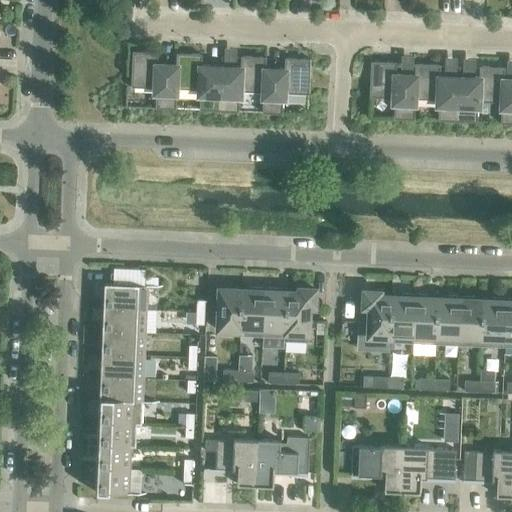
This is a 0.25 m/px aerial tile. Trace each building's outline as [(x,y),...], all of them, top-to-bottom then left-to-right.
[(175,109),(176,89),(175,89),(176,66),(175,66),(157,65),(157,53),(132,51),(131,87),(154,88),(154,94),(156,94),(155,108),(175,109)] [(199,110),(218,111),(220,68),(200,67),(201,54),(176,53),(175,66),(176,66),(175,89),(176,89),(198,90),(198,95),(200,95),(199,110)] [(240,92),(263,93),(264,70),(265,70),(265,57),(240,56),(240,69),(220,68),(218,111),(238,112),(238,97),(240,97),(240,92)] [(263,93),(262,113),(282,114),(282,113),(282,99),(284,99),(284,94),(308,95),(309,59),(284,58),(284,71),(265,70),(264,70),(263,93)] [(414,120),(414,99),(415,76),(414,76),(395,75),(396,63),(371,62),(369,97),(393,98),(392,104),(394,104),(393,119),(414,120)] [(437,121),(457,121),(459,78),(439,77),(439,65),(415,64),(414,76),(415,76),(414,99),(437,100),(436,106),(438,106),(437,121)] [(479,102),(501,103),(502,103),(503,80),(504,67),(479,66),(479,79),(459,78),(457,121),(476,122),(477,107),(479,107),(479,102)] [(502,103),(501,103),(500,123),(511,123),(511,80),(503,80),(502,103)] [(106,283),(105,308),(146,310),(147,285),(106,283)] [(239,328),(240,328),(261,329),(262,329),(264,288),(250,287),(250,291),(241,290),(239,328)] [(261,336),(284,337),(285,337),(287,292),(278,292),(278,288),(264,288),(262,329),(261,329),(261,336)] [(240,331),(240,328),(239,328),(241,290),(237,290),(237,289),(223,289),(219,289),(217,330),(240,331)] [(285,337),(284,337),(284,341),(307,342),(309,305),(314,306),(315,289),(299,289),(299,293),(287,292),(285,337)] [(367,337),(389,338),(390,338),(391,297),(380,296),(380,292),(364,291),(363,308),(369,308),(367,337)] [(389,341),(412,343),(414,294),(401,294),(401,297),(391,297),(390,338),(389,338),(389,341)] [(412,343),(435,344),(437,299),(428,298),(428,295),(414,294),(412,343)] [(435,344),(458,344),(460,296),(446,295),(446,299),(437,299),(435,344)] [(458,344),(481,345),(482,300),(474,300),(474,297),(460,296),(458,344)] [(481,345),(503,346),(505,298),(492,297),(492,301),(482,300),(481,345)] [(511,298),(505,298),(503,346),(511,346),(511,298)] [(196,300),(196,312),(204,313),(205,301),(205,300),(196,300)] [(105,308),(104,331),(145,333),(146,310),(105,308)] [(204,313),(196,312),(196,325),(204,325),(204,313)] [(104,331),(103,354),(144,355),(145,333),(104,331)] [(188,345),(188,357),(196,358),(197,346),(188,345)] [(103,354),(102,377),(143,378),(144,355),(103,354)] [(203,380),(215,381),(216,357),(204,356),(203,380)] [(196,358),(188,357),(188,370),(196,370),(196,358)] [(222,381),(237,382),(238,370),(222,370),(222,381)] [(238,370),(237,382),(252,382),(253,371),(238,370)] [(268,383),(283,384),(283,372),(268,372),(268,383)] [(283,372),(283,384),(298,384),(298,373),(283,372)] [(363,376),(362,387),(372,387),(373,376),(363,376)] [(372,387),(388,388),(388,377),(373,376),(372,387)] [(102,377),(101,399),(142,401),(143,378),(102,377)] [(388,377),(388,388),(403,389),(403,377),(388,377)] [(418,389),(433,390),(434,379),(418,378),(418,389)] [(434,379),(433,390),(448,391),(449,379),(434,379)] [(187,392),(195,393),(195,380),(187,380),(187,392)] [(463,391),(479,392),(479,381),(464,380),(463,391)] [(479,381),(479,392),(494,393),(494,381),(479,381)] [(353,407),(365,408),(366,393),(354,393),(354,396),(353,407)] [(342,396),(341,406),(353,407),(354,396),(342,396)] [(408,398),(407,410),(424,411),(425,399),(408,398)] [(101,399),(100,422),(136,424),(136,425),(141,425),(142,401),(101,399)] [(185,414),(185,426),(193,426),(194,414),(185,414)] [(100,422),(99,445),(130,446),(130,447),(135,447),(136,425),(136,424),(100,422)] [(193,426),(185,426),(184,438),(193,438),(193,426)] [(255,485),(273,486),(273,472),(307,473),(309,437),(286,436),(286,443),(280,442),(280,440),(257,439),(255,485)] [(237,485),(255,485),(257,439),(233,438),(233,441),(205,439),(204,451),(215,451),(215,469),(237,470),(237,485)] [(99,445),(99,468),(129,469),(130,447),(130,446),(99,445)] [(384,491),(402,492),(404,446),(380,445),(380,447),(352,446),(350,475),(384,476),(384,491)] [(404,446),(402,492),(420,492),(420,481),(420,478),(433,479),(435,449),(427,449),(427,447),(404,446)] [(496,496),(511,496),(511,450),(492,449),(492,451),(463,450),(462,480),(496,481),(496,496)] [(443,461),(455,462),(456,450),(444,450),(443,461)] [(183,459),(183,471),(191,472),(192,460),(183,459)] [(129,469),(99,468),(97,493),(128,494),(129,469)] [(191,472),(183,471),(182,484),(191,484),(191,472)]
